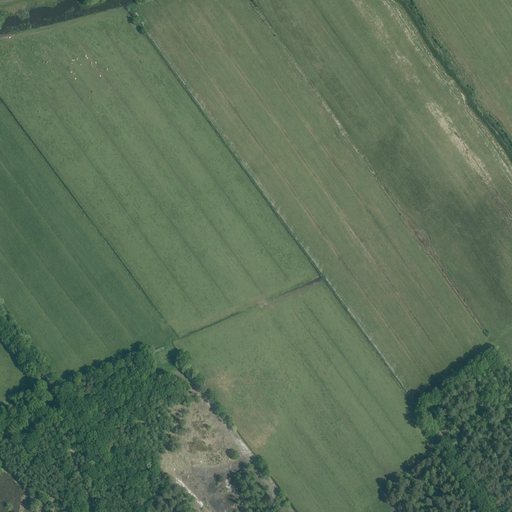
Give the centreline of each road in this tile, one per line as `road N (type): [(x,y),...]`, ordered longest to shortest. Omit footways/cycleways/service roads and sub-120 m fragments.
road 1 (track): [(92,511),(48,387),(0,325)]
road 2 (track): [(63,432),(116,415),(157,376),(202,384)]
